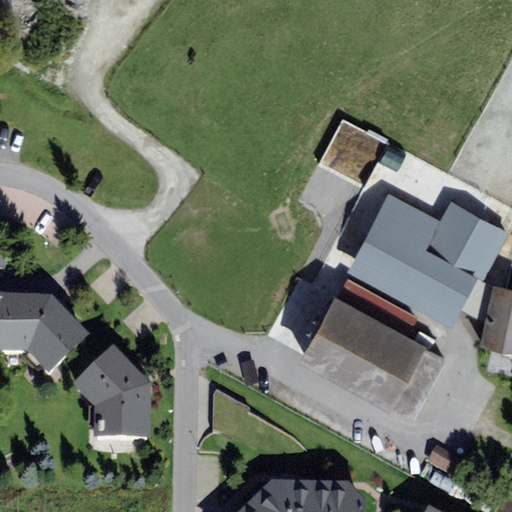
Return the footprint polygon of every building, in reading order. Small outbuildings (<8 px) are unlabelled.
[(389,194),(347,273),(454,330),(507,231),(450,201),(440,221),(389,194)] [(319,199),(296,214),(306,229),(329,214),(319,199)] [(511,350),(511,290),(487,286),(477,344),(511,350)] [(447,360),(334,298),(298,363),(390,414),(392,409),(413,421),(447,360)] [(54,310),(0,308),(0,361),(28,362),(51,386),(86,347),(54,310)] [(151,397),(114,359),(73,396),(96,420),(96,448),(148,452),(151,397)] [(277,511),(270,493),(251,511),(277,511)] [(361,511),(348,495),(270,493),(277,511),(361,511)]
